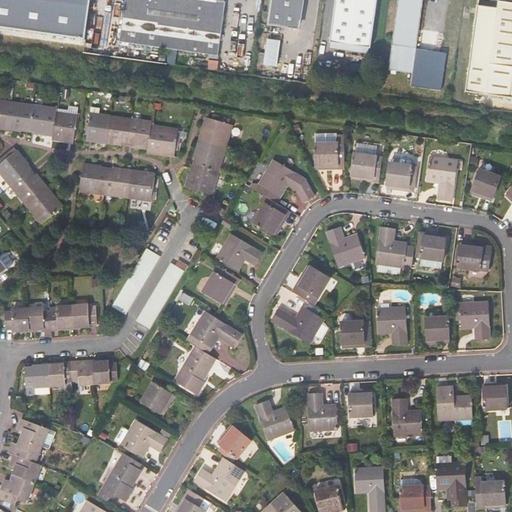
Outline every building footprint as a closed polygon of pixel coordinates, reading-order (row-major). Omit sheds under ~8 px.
[(123,0),(118,37),(216,53),(225,0),(123,0)] [(304,0),(273,0),(271,21),(300,26),(304,0)] [(335,0),(330,38),(364,43),(371,44),(377,0),(335,0)] [(425,0),(400,0),(390,66),(415,70),(412,83),(443,88),(449,51),(419,46),(425,0)] [(511,0),(480,0),(468,90),(511,96),(511,0)] [(267,31),(266,37),(283,40),(284,33),(267,31)] [(283,40),(266,37),(264,50),(262,61),(278,64),(283,40)] [(262,61),(264,50),(258,49),(256,60),(262,61)] [(0,128),(6,129),(9,103),(0,101),(0,128)] [(33,106),(9,103),(6,129),(24,132),(24,128),(30,129),(33,106)] [(58,109),(33,106),(30,129),(36,130),(36,133),(54,136),(57,113),(58,109)] [(92,108),(91,114),(88,137),(94,138),(94,141),(108,143),(112,117),(100,115),(101,109),(92,108)] [(78,116),(57,113),(54,136),(54,139),(68,141),(68,138),(75,139),(78,116)] [(132,120),(112,117),(108,143),(122,145),(123,142),(129,143),(132,120)] [(199,141),(225,149),(232,126),(209,119),(207,125),(204,124),(199,141)] [(153,122),(132,120),(129,143),(135,143),(135,147),(149,149),(152,126),(153,122)] [(180,130),(152,126),(149,149),(149,152),(170,155),(170,152),(176,152),(180,130)] [(218,172),(225,149),(199,141),(194,158),(197,159),(195,165),(218,172)] [(337,143),(314,144),(315,166),(330,165),(330,168),(338,167),(337,143)] [(375,155),(376,148),(356,146),(355,154),(375,155)] [(30,165),(16,147),(2,158),(5,162),(0,166),(0,170),(13,187),(31,172),(27,167),(30,165)] [(380,177),(383,158),(355,154),(352,175),(366,178),(366,180),(373,181),(374,176),(380,177)] [(458,162),(431,158),(427,180),(441,182),(439,200),(452,201),(458,162)] [(305,179),(274,160),(260,184),(279,196),(286,185),(298,192),(303,201),(314,196),(305,179)] [(409,186),(413,187),(415,167),(390,163),(387,185),(401,187),(401,190),(408,191),(409,186)] [(105,194),(108,170),(102,170),(103,166),(85,164),(81,191),(105,194)] [(211,195),(218,172),(195,165),(193,171),(190,170),(185,188),(211,195)] [(115,171),(108,170),(105,194),(129,197),(133,170),(115,168),(115,171)] [(150,173),(133,170),(129,197),(153,201),(156,177),(150,176),(150,173)] [(500,177),(480,170),(472,191),(486,196),(485,198),(493,201),(500,177)] [(35,177),(31,172),(13,187),(28,206),(49,189),(37,175),(35,177)] [(61,203),(49,189),(28,206),(43,225),(62,210),(58,205),(61,203)] [(287,208),(269,198),(255,222),(274,234),(281,221),(284,222),(287,216),(283,213),(287,208)] [(232,221),(224,217),(221,222),(228,227),(232,221)] [(412,263),(414,249),(406,248),(406,244),(393,242),(393,239),(395,229),(381,226),(376,263),(403,267),(404,262),(412,263)] [(341,228),(328,232),(340,266),(366,257),(358,236),(345,240),(341,228)] [(433,234),(425,232),(421,257),(444,260),(447,238),(433,236),(433,234)] [(262,253),(231,234),(217,257),(237,268),(243,257),(255,265),(262,253)] [(470,244),(462,243),(459,267),(481,271),(481,268),(490,269),(492,250),(470,247),(470,244)] [(110,308),(122,314),(124,316),(140,290),(160,257),(146,249),(110,308)] [(0,274),(10,267),(0,255),(0,274)] [(155,290),(136,322),(149,330),(184,272),(171,264),(155,290)] [(232,282),(236,276),(218,266),(203,292),(222,303),(230,290),(232,292),(236,285),(232,282)] [(302,286),(297,294),(314,305),(331,277),(311,266),(304,278),(301,277),(298,284),(302,286)] [(455,304),(456,321),(462,320),(462,326),(476,325),(477,339),(490,338),(488,301),(455,304)] [(87,304),(71,305),(73,327),(88,326),(88,323),(95,323),(93,306),(87,306),(87,304)] [(56,311),(49,311),(51,330),(57,330),(57,328),(73,327),(71,305),(55,307),(56,311)] [(43,307),(28,308),(29,330),(45,329),(45,331),(51,330),(49,311),(43,311),(43,307)] [(279,307),(272,319),(310,342),(325,318),(304,307),(297,318),(279,307)] [(29,330),(28,308),(12,309),(12,311),(6,312),(7,329),(13,329),(13,331),(29,330)] [(406,308),(379,310),(380,332),(393,331),(394,346),(408,345),(406,308)] [(243,333),(206,311),(192,334),(212,346),(218,335),(236,345),(243,333)] [(449,318),(427,319),(429,341),(443,340),(443,343),(451,342),(449,318)] [(365,337),(370,338),(370,330),(364,330),(364,320),(342,321),(343,344),(358,343),(358,346),(365,345),(365,337)] [(208,354),(195,346),(175,381),(198,394),(205,382),(203,381),(213,364),(205,359),(208,354)] [(78,362),(72,363),(73,383),(79,382),(79,386),(95,385),(94,364),(78,365),(78,362)] [(66,365),(50,366),(51,388),(67,387),(67,383),(73,383),(72,363),(66,363),(66,365)] [(110,363),(94,364),(95,385),(111,384),(111,382),(117,382),(116,365),(110,365),(110,363)] [(28,370),(30,387),(35,387),(36,389),(51,388),(50,366),(34,367),(34,370),(28,370)] [(175,395),(154,382),(142,401),(161,412),(169,400),(171,401),(175,395)] [(491,385),(484,385),(485,410),(507,409),(506,387),(491,387),(491,385)] [(453,387),(438,388),(439,420),(473,419),(471,396),(454,396),(453,387)] [(51,388),(36,389),(36,396),(52,395),(51,388)] [(357,392),(349,392),(351,417),(373,416),(371,394),(357,394),(357,392)] [(322,395),(308,395),(310,432),(338,431),(336,407),(323,408),(322,395)] [(406,400),(392,401),(394,437),(421,436),(420,413),(407,413),(406,400)] [(268,401),(255,406),(269,440),(295,430),(286,409),(273,414),(268,401)] [(23,431),(21,438),(42,446),(48,429),(22,419),(18,429),(23,431)] [(165,438),(136,420),(122,444),(141,455),(148,443),(158,449),(165,438)] [(252,442),(234,426),(224,437),(222,436),(218,442),(238,459),(252,442)] [(42,446),(21,438),(18,444),(13,442),(9,453),(13,455),(35,463),(42,446)] [(102,489),(98,496),(110,503),(115,494),(126,501),(134,488),(131,486),(141,470),(134,466),(137,461),(124,453),(112,472),(106,469),(96,486),(102,489)] [(35,463),(13,455),(9,465),(15,468),(12,474),(33,483),(40,465),(35,463)] [(205,498),(221,508),(240,476),(237,474),(241,467),(224,457),(214,476),(203,469),(196,481),(199,483),(194,492),(205,498)] [(464,463),(436,464),(438,487),(451,486),(452,506),(467,506),(466,500),(475,499),(473,474),(465,475),(464,463)] [(385,511),(382,467),(354,469),(356,491),(369,491),(370,511),(385,511)] [(33,483),(12,474),(10,481),(4,479),(0,489),(0,499),(13,505),(17,496),(27,500),(33,483)] [(484,508),(484,506),(498,505),(498,507),(506,507),(505,482),(482,483),(482,478),(475,478),(477,508),(484,508)] [(196,481),(191,490),(192,491),(194,492),(199,483),(196,481)] [(75,487),(69,483),(65,490),(71,493),(75,487)] [(337,485),(315,491),(320,511),(326,511),(335,510),(335,511),(344,510),(337,485)] [(432,506),(431,485),(401,487),(402,498),(398,499),(399,510),(417,509),(417,511),(424,511),(424,506),(432,506)] [(199,507),(205,498),(194,492),(192,491),(179,511),(178,511),(176,511),(175,511),(204,511),(206,511),(199,507)] [(301,511),(284,493),(262,511),(301,511)] [(107,511),(88,500),(80,511),(107,511)]
